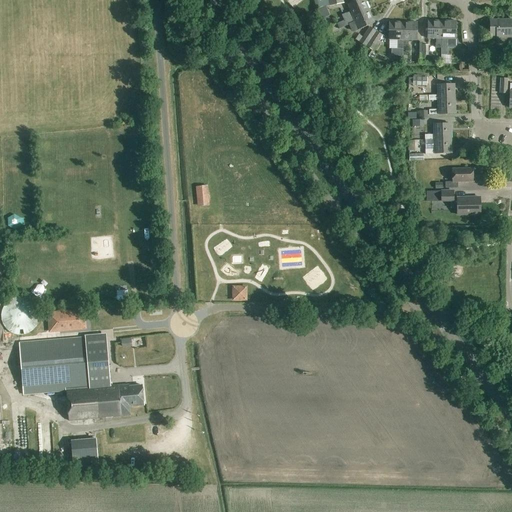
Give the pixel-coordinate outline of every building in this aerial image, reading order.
[(369,10),(364,0),(355,0),(346,4),(350,12),(346,13),(341,15),(344,20),(369,10)] [(344,20),(344,21),(336,24),(339,29),(349,25),(352,30),(353,31),(354,31),(358,30),(374,23),(369,10),(344,20)] [(511,19),(490,20),(490,36),(496,36),(497,38),(511,37),(511,19)] [(441,21),(427,21),(427,39),(436,39),(436,43),(435,43),(435,48),(441,48),(441,21)] [(441,21),(441,48),(441,55),(447,55),(447,43),(447,39),(455,39),(456,21),(441,21)] [(403,22),(389,22),(388,40),(397,40),(397,44),(396,49),(391,49),(391,56),(402,56),(402,63),(408,63),(408,56),(402,56),(402,49),(403,22)] [(403,22),(402,49),(408,49),(408,45),(408,40),(417,40),(417,23),(403,22)] [(358,43),(365,47),(375,31),(369,27),(358,43)] [(382,36),(376,32),(366,47),(372,50),(382,36)] [(412,86),(427,86),(427,78),(413,77),(412,86)] [(499,94),(507,94),(507,79),(500,78),(499,94)] [(455,99),(454,84),(437,85),(438,95),(428,95),(428,101),(437,100),(455,99)] [(437,100),(438,110),(428,110),(429,114),(455,114),(455,99),(437,100)] [(451,138),(450,124),(433,124),(434,135),(425,135),(425,140),(434,140),(434,139),(451,138)] [(434,140),(434,149),(425,149),(425,154),(451,153),(451,138),(434,139),(434,140)] [(434,140),(425,140),(425,149),(434,149),(434,140)] [(472,182),(472,168),(452,169),(452,182),(445,182),(445,188),(457,188),(457,182),(472,182)] [(208,199),(206,186),(196,187),(198,200),(208,199)] [(441,192),(426,192),(426,202),(441,201),(441,192)] [(480,214),(480,197),(457,198),(457,201),(453,201),(453,192),(441,192),(441,201),(450,201),(450,208),(457,208),(457,215),(480,214)] [(135,219),(147,219),(147,208),(135,208),(135,219)] [(136,237),(146,237),(147,226),(137,226),(136,237)] [(280,251),(281,266),(301,265),(300,250),(280,251)] [(146,252),(139,254),(142,261),(148,259),(146,252)] [(241,263),(241,255),(230,255),(230,262),(241,263)] [(41,260),(38,264),(45,270),(48,265),(41,260)] [(149,266),(139,266),(139,277),(149,277),(149,266)] [(303,275),(311,288),(326,279),(318,266),(303,275)] [(28,282),(31,272),(20,268),(16,277),(28,282)] [(34,287),(41,291),(45,284),(38,279),(34,287)] [(33,330),(36,327),(38,322),(39,317),(39,312),(37,308),(34,303),(31,300),(26,298),(20,297),(15,298),(11,300),(7,302),(4,306),(2,310),(1,315),(2,320),(3,325),(6,329),(10,332),(15,334),(20,335),(25,335),(29,333),(33,330)] [(72,333),(70,314),(41,317),(43,332),(66,330),(66,333),(72,333)] [(85,336),(85,340),(19,345),(24,393),(66,389),(69,421),(129,416),(129,407),(143,405),(141,385),(129,386),(129,385),(110,387),(105,335),(85,336)] [(73,465),(98,463),(96,445),(96,439),(71,441),(73,465)] [(112,458),(113,449),(105,449),(104,457),(112,458)]
